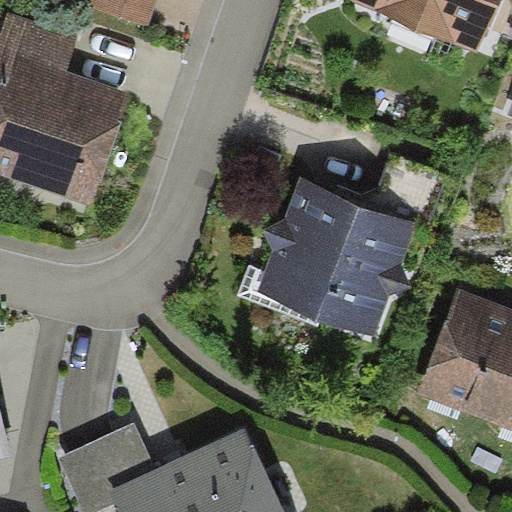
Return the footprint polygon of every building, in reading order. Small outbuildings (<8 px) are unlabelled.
[(157,0),(83,0),(82,3),(148,26),(157,0)] [(353,0),(478,52),(499,0),(353,0)] [(0,48),(68,70),(80,33),(8,9),(0,32),(0,48)] [(68,70),(0,48),(0,174),(92,206),(131,92),(68,70)] [(390,152),(370,206),(418,224),(428,228),(449,174),(390,152)] [(370,206),(300,179),(286,220),(263,226),(274,252),(267,271),(259,293),(321,317),(376,337),(392,295),(411,286),(403,268),(418,224),(370,206)] [(318,325),(321,317),(259,293),(267,271),(249,264),(237,294),(318,325)] [(511,309),(459,289),(419,394),(511,429),(511,309)] [(0,456),(13,454),(0,399),(0,456)] [(108,491),(156,469),(135,423),(59,457),(84,511),(94,511),(114,503),(108,491)] [(283,511),(244,427),(172,462),(156,469),(108,491),(114,503),(118,511),(283,511)]
